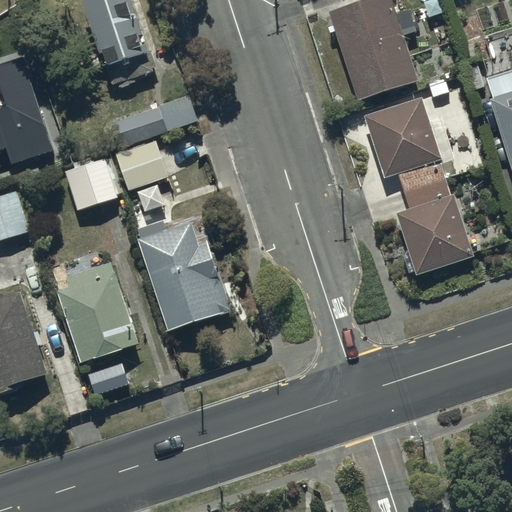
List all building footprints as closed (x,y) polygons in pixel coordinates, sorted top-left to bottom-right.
[(141,0),(87,0),(114,84),(119,83),(120,87),(140,80),(138,75),(163,68),(141,0)] [(396,0),(360,0),(333,10),(363,99),(421,79),(407,37),(422,32),(414,8),(401,12),(396,0)] [(55,146),(24,52),(0,59),(0,69),(10,101),(0,104),(0,142),(5,141),(11,160),(55,146)] [(511,70),(490,78),(511,144),(511,70)] [(193,92),(113,120),(121,144),(202,117),(193,92)] [(425,111),(369,129),(390,190),(403,185),(445,171),(425,111)] [(139,145),(141,150),(120,157),(130,189),(171,175),(159,138),(139,145)] [(106,156),(69,168),(82,208),(119,196),(106,156)] [(445,171),(403,185),(415,223),(457,209),(445,171)] [(20,188),(0,193),(0,241),(33,232),(20,188)] [(415,223),(402,228),(422,288),(478,269),(457,209),(415,223)] [(195,219),(161,230),(154,210),(140,214),(143,225),(140,225),(143,236),(141,236),(171,329),(234,308),(212,242),(204,244),(195,219)] [(72,285),(63,288),(84,359),(144,341),(119,259),(69,275),(72,285)] [(27,288),(0,296),(0,394),(26,387),(23,376),(51,368),(27,288)]
